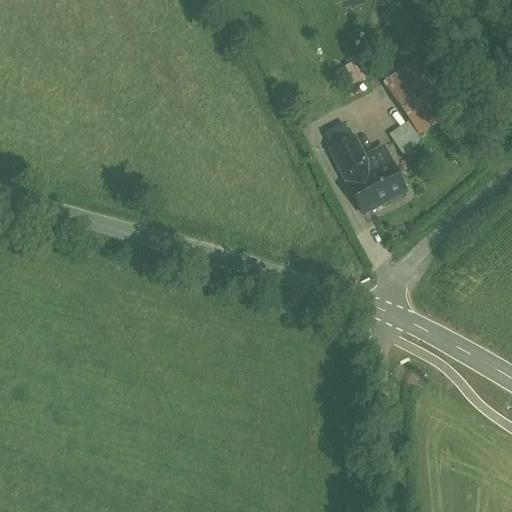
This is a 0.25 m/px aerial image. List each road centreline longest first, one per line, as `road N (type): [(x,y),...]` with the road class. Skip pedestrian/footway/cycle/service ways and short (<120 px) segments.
road 1 (tertiary): [(387,313),(0,195)]
road 2 (residential): [(391,511),(381,335),(387,313)]
road 3 (unclassified): [(511,172),(398,278),(387,313)]
road 4 (tertiary): [(511,377),(387,313)]
